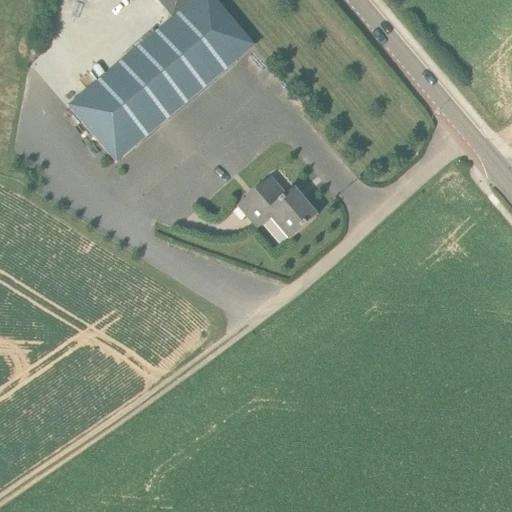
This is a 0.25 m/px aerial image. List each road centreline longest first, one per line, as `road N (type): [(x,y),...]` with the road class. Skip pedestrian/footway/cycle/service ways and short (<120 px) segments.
road 1 (track): [(468,131),(297,286),(0,498)]
road 2 (tertiary): [(511,186),(357,0)]
